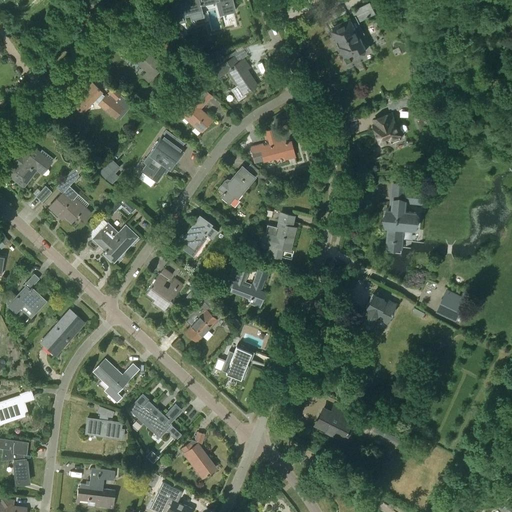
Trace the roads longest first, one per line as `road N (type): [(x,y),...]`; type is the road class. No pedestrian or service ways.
road 1 (residential): [(255,441),(324,259),(333,196),(328,150),(299,91)]
road 2 (residential): [(105,304),(219,145),(299,91)]
road 3 (residential): [(43,511),(65,380),(115,314)]
road 4 (residential): [(0,141),(129,0)]
road 5 (residential): [(255,441),(115,314)]
road 6 (residential): [(105,304),(0,205)]
road 7 (residential): [(387,511),(302,455),(277,462)]
